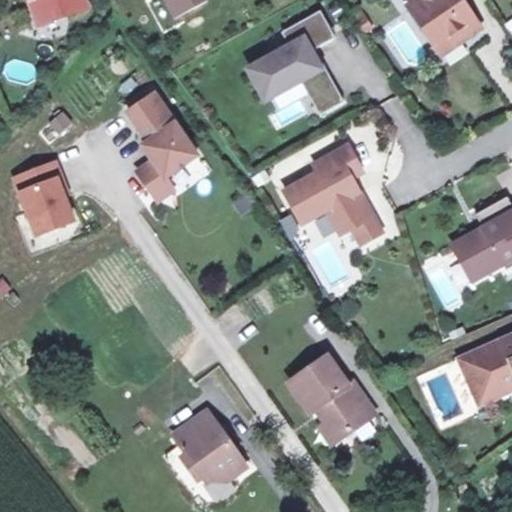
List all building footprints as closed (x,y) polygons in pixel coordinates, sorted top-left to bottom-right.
[(84,0),(32,0),(39,23),(88,8),(84,0)] [(171,0),(177,12),(198,0),(171,0)] [(413,0),(410,2),(436,42),(449,33),(462,40),(483,25),(465,0),(413,0)] [(293,43),(252,66),(269,95),(303,76),(323,111),(348,97),(327,61),(323,64),(314,47),(338,33),(323,6),(284,28),(293,43)] [(449,33),(436,42),(444,52),(462,40),(449,33)] [(491,41),(477,53),(493,73),(507,62),(491,41)] [(152,91),(125,109),(145,138),(139,142),(150,158),(135,168),(147,186),(163,175),(195,152),(152,91)] [(62,112),(46,125),(56,137),(71,123),(62,112)] [(367,167),(353,142),(318,161),(323,169),(289,188),(307,219),(332,205),(346,230),(357,223),(366,240),(387,228),(363,186),(356,190),(349,177),(367,167)] [(53,160),(12,176),(35,233),(71,218),(55,178),(60,176),(53,160)] [(163,175),(147,186),(156,198),(172,187),(163,175)] [(489,221),(459,238),(479,274),(509,257),(511,261),(511,190),(481,208),(489,221)] [(511,335),(458,359),(473,394),(492,386),(496,397),(511,390),(511,335)] [(371,408),(350,377),(344,381),(323,351),(288,375),(309,405),(315,401),(337,432),(371,408)] [(492,386),(473,394),(478,405),(496,397),(492,386)] [(246,461),(207,407),(174,431),(207,476),(223,465),(229,473),(246,461)] [(72,467),(106,511),(118,511),(79,461),(72,467)]
